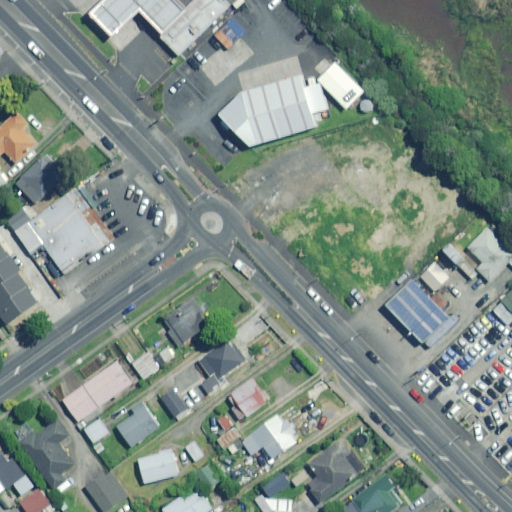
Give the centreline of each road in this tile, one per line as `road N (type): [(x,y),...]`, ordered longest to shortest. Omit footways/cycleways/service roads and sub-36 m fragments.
road 1 (secondary): [(498,511),(228,235)]
road 2 (secondary): [(199,208),(0,0)]
road 3 (tertiary): [(201,236),(0,384)]
